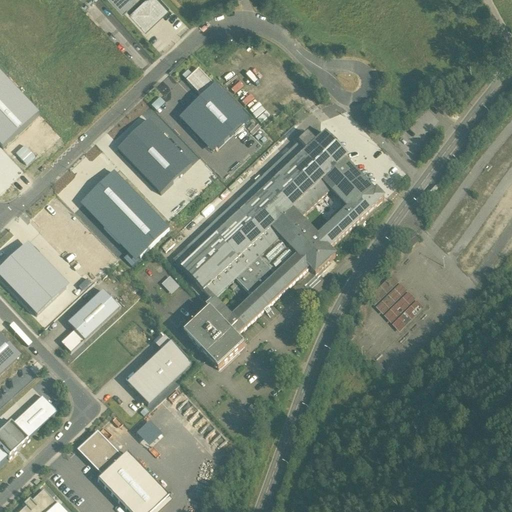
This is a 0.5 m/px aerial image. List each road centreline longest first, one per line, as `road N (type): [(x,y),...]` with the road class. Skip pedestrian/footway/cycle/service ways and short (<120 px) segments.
road 1 (secondary): [(511,67),(352,282),(307,375),(259,511)]
road 2 (unclassified): [(0,497),(85,414),(69,381),(0,309)]
road 3 (residential): [(0,219),(156,75)]
road 4 (residential): [(301,56),(273,30),(230,21),(210,28),(156,75)]
